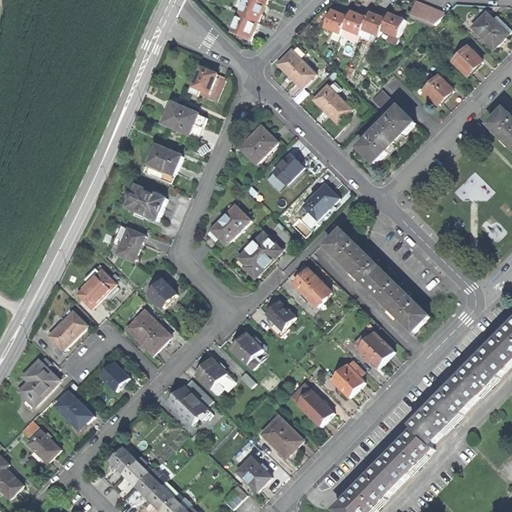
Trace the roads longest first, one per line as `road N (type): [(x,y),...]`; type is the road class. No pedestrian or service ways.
road 1 (secondary): [(0,361),(169,9)]
road 2 (residential): [(280,508),(482,306)]
road 3 (residential): [(234,311),(186,263),(183,246),(257,82)]
road 4 (residential): [(511,69),(382,200)]
road 5 (residential): [(382,200),(257,82)]
road 6 (unknown): [(312,246),(423,365)]
road 7 (residential): [(482,306),(382,200)]
road 8 (residential): [(71,477),(162,384)]
